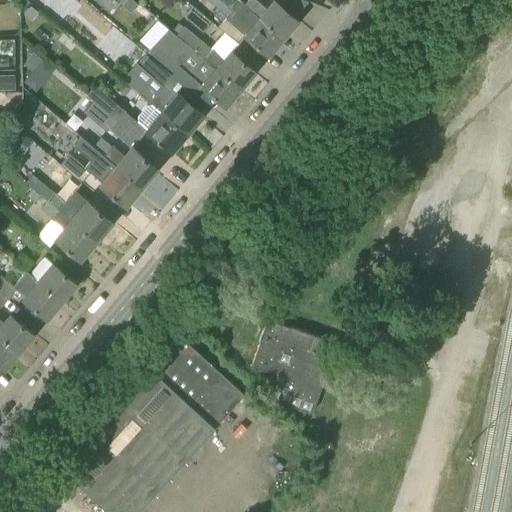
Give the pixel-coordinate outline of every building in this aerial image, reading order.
[(138,3),(134,0),(126,0),(122,5),(131,12),(134,8),(138,3)] [(209,0),(224,13),(235,0),(234,0),(209,0)] [(283,37),(244,4),(239,0),(235,0),(229,7),(233,10),(228,16),(226,18),(246,35),(245,36),(267,55),(283,37)] [(257,0),(247,0),(244,4),(283,37),(297,19),(294,17),(308,1),(305,0),(273,0),(274,1),(267,9),(257,0)] [(31,21),(38,11),(31,5),(23,15),(31,21)] [(177,22),(170,30),(176,35),(183,26),(177,22)] [(183,26),(176,35),(240,88),(255,70),(232,51),(224,60),(215,53),(214,53),(183,26)] [(225,106),(240,88),(176,35),(170,30),(168,28),(155,44),(159,48),(160,47),(181,64),(179,67),(225,106)] [(155,44),(147,55),(172,75),(179,67),(181,64),(160,47),(159,48),(155,44)] [(172,75),(147,55),(145,53),(138,63),(153,75),(164,84),(166,82),(172,75)] [(31,63),(42,72),(47,66),(36,57),(31,63)] [(0,89),(15,89),(14,75),(0,75),(0,89)] [(186,132),(203,113),(166,82),(164,84),(153,75),(147,82),(138,92),(154,105),(186,132)] [(116,120),(124,111),(95,87),(89,94),(95,100),(93,101),(116,120)] [(85,111),(107,130),(116,120),(93,101),(85,111)] [(137,117),(137,122),(147,131),(146,132),(170,152),(186,132),(154,105),(147,105),(137,117)] [(20,154),(29,139),(17,131),(8,146),(20,154)] [(141,186),(93,146),(81,136),(73,146),(108,176),(101,185),(125,206),(141,186)] [(101,137),(93,146),(141,186),(157,167),(133,147),(126,156),(112,144),(111,145),(101,137)] [(81,182),(90,171),(69,153),(60,164),(81,182)] [(35,202),(41,196),(32,188),(27,194),(35,202)] [(48,200),(96,240),(112,221),(87,200),(78,212),(54,192),(48,200)] [(65,227),(55,239),(80,259),(96,240),(48,200),(42,208),(53,217),(65,227)] [(26,270),(33,263),(22,254),(16,261),(26,270)] [(25,297),(23,299),(46,318),(61,300),(38,281),(39,281),(26,270),(16,261),(9,269),(20,278),(13,285),(0,274),(0,291),(8,298),(16,289),(25,297)] [(76,282),(53,263),(39,281),(38,281),(61,300),(76,282)] [(0,306),(1,307),(8,298),(0,291),(0,306)] [(0,335),(18,351),(33,333),(10,314),(3,323),(0,320),(0,335)] [(267,317),(250,364),(272,372),(264,395),(311,413),(337,342),(267,317)] [(108,511),(136,511),(244,395),(177,333),(56,464),(108,511)] [(0,365),(3,369),(18,351),(0,335),(0,365)]
